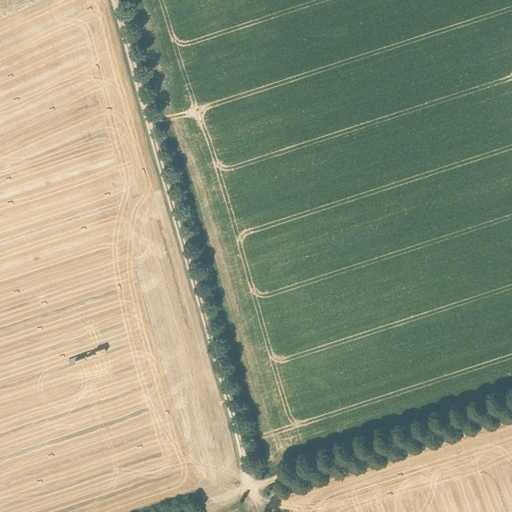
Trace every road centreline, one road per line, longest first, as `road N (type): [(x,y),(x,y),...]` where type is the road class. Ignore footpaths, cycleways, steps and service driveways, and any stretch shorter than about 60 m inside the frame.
road 1 (track): [(252,488),(113,0)]
road 2 (track): [(252,488),(511,401)]
